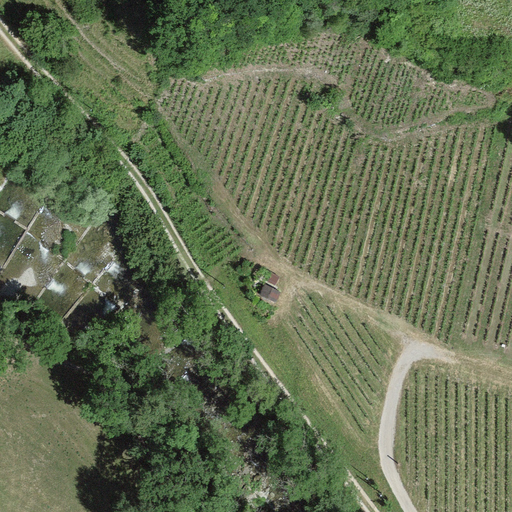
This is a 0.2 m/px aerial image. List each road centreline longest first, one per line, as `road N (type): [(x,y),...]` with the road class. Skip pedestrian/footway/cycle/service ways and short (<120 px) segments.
road 1 (track): [(0,26),(128,166),(209,297),(371,511)]
road 2 (track): [(448,353),(413,344),(388,410),(390,471),(409,511)]
